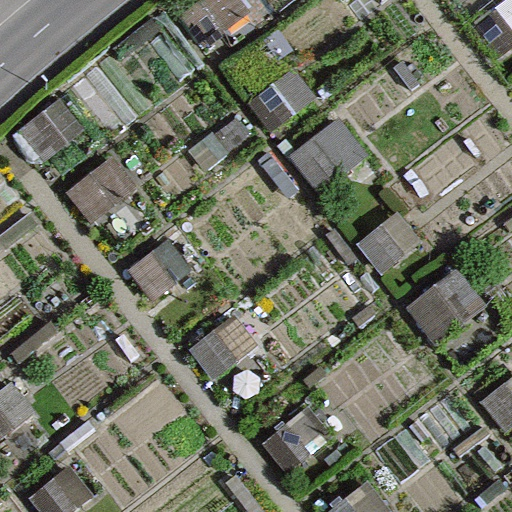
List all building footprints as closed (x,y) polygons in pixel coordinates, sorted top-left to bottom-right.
[(250,13),(239,0),(200,0),(180,16),(204,48),(250,13)] [(511,51),(511,0),(507,0),(472,26),(499,61),(511,51)] [(295,70),(249,105),(274,137),(319,102),(295,70)] [(86,131),(60,99),(17,134),(43,166),(86,131)] [(369,156),(339,119),(290,158),(320,195),(369,156)] [(139,189),(114,157),(68,193),(93,225),(139,189)] [(422,241),(398,213),(360,246),(384,274),(422,241)] [(192,271),(168,240),(127,272),(150,303),(192,271)] [(487,308),(456,270),(408,308),(438,346),(487,308)] [(258,348),(235,317),(190,350),(213,382),(258,348)] [(511,428),(511,379),(482,402),(506,433),(511,428)] [(0,441),(35,412),(11,383),(0,392),(0,441)] [(333,438),(309,407),(262,443),(286,474),(333,438)] [(71,467),(30,499),(39,511),(73,511),(94,496),(71,467)] [(391,511),(368,482),(330,511),(391,511)]
